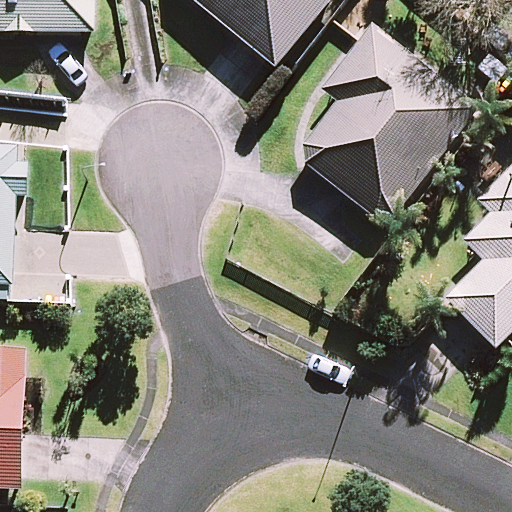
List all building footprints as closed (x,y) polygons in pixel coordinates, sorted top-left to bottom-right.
[(0,0),(0,33),(100,33),(99,0),(0,0)] [(192,0),(278,69),(335,0),(192,0)] [(483,111),(375,27),(325,90),(341,103),(307,147),(310,167),(378,220),(398,219),(483,111)] [(21,198),(31,198),(32,165),(20,165),(21,148),(0,147),(0,286),(18,287),(21,198)] [(511,338),(511,171),(480,203),(493,216),(467,242),(487,262),(448,300),(452,304),(499,352),(511,338)] [(31,351),(0,350),(0,489),(27,490),(31,351)]
